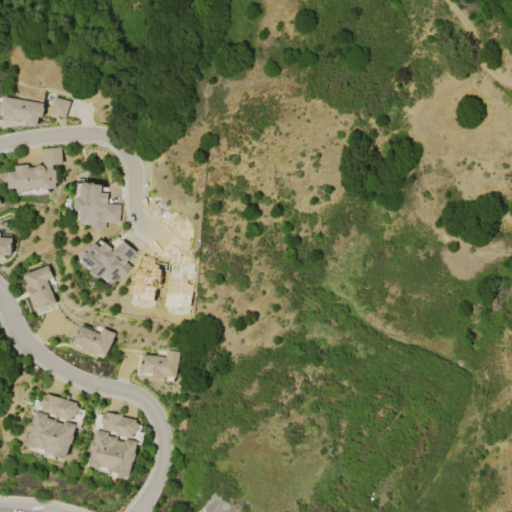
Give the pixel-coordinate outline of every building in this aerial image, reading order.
[(26,124),(27,121),(17,119),(17,121),(2,119),(4,108),(2,108),(4,97),(43,104),(43,107),(44,107),(43,118),(39,117),(38,126),(26,124)] [(49,114),(53,98),(69,102),(65,118),(49,114)] [(16,166),(28,165),(29,168),(36,167),(37,166),(39,165),(41,165),(44,166),(42,149),(61,147),(63,165),(53,165),(53,170),(56,170),(57,183),(56,183),(56,188),(46,189),(46,188),(31,189),(31,191),(17,193),(17,188),(9,189),(8,172),(16,171),(16,166)] [(108,204),(121,205),(120,223),(105,222),(105,229),(91,228),(92,224),(79,224),(80,211),(76,211),(76,209),(75,209),(75,201),(76,200),(76,198),(80,199),(81,183),(94,183),(93,185),(102,185),(102,193),(109,193),(108,204)] [(0,237),(12,237),(12,256),(0,255),(0,232),(1,232),(0,237)] [(123,240),(136,252),(127,262),(132,267),(123,276),(120,274),(112,283),(103,275),(100,278),(91,270),(92,267),(81,257),(90,247),(91,248),(95,242),(101,247),(106,242),(115,250),(123,240)] [(34,298),(33,298),(31,293),(30,293),(28,287),(29,286),(25,275),(48,265),(53,278),(47,280),(56,303),(39,310),(34,298)] [(79,325),(100,334),(102,328),(115,333),(113,340),(106,357),(96,353),(96,354),(84,349),(85,347),(72,342),(79,325)] [(142,355),(165,357),(166,351),(179,352),(177,378),(165,377),(165,379),(154,378),(154,376),(153,376),(153,374),(141,373),(142,355)] [(46,394),(77,403),(76,406),(79,407),(75,417),(73,417),(71,422),(55,417),(55,415),(41,411),(42,406),(40,406),(44,395),(46,395),(46,394)] [(29,447),(27,445),(26,445),(30,431),(28,431),(31,422),(32,422),(35,411),(48,415),(47,418),(57,421),(56,422),(63,424),(64,421),(76,425),(73,436),(74,436),(72,445),(70,445),(66,458),(65,458),(65,460),(54,456),(54,455),(44,452),(44,450),(36,448),(33,449),(29,447)] [(106,412),(122,415),(122,417),(137,420),(136,422),(139,423),(136,434),(134,433),(133,439),(116,435),(116,432),(102,429),(103,424),(100,424),(103,413),(105,414),(106,412)] [(90,466),(91,464),(89,464),(92,450),(90,450),(92,441),(94,442),(96,431),(108,433),(107,436),(117,438),(117,440),(124,442),(125,439),(138,441),(135,452),(137,452),(135,462),(133,462),(130,479),(118,477),(119,473),(108,471),(109,468),(100,466),(100,468),(90,466)]
